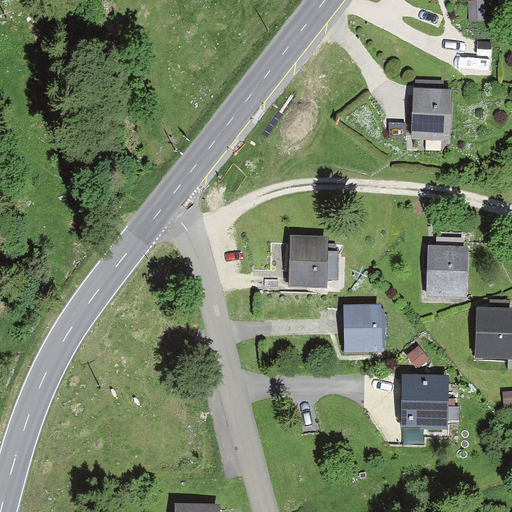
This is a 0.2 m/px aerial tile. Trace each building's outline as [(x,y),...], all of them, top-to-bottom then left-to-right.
[(456,86),(424,83),(420,131),(452,133),(456,86)] [(341,239),(300,234),(295,281),(335,286),(341,239)] [(470,246),(440,243),(435,294),(465,297),(470,246)] [(381,313),(351,312),(350,357),(380,358),(381,313)] [(511,316),(486,315),(482,357),(511,359),(511,316)] [(453,378),(414,373),(408,419),(447,424),(453,378)]
